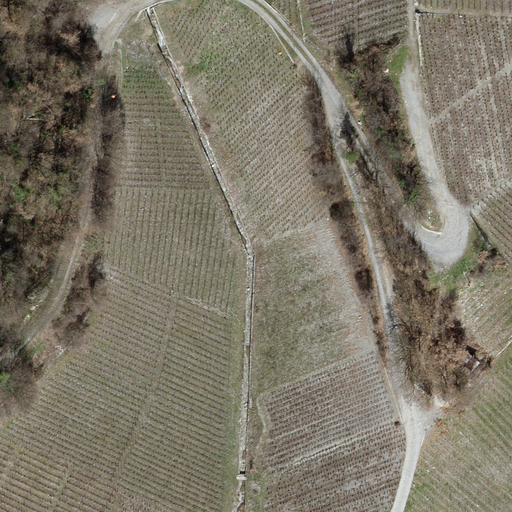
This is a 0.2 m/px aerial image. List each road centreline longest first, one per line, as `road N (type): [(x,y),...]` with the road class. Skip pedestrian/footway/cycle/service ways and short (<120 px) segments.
road 1 (track): [(244,0),(301,61),(373,207),(396,404),(413,461),(399,511)]
road 2 (track): [(0,370),(39,331),(59,279),(119,31),(144,2),(163,0)]
road 3 (track): [(373,207),(412,251),(435,254),(453,235),(433,197),(413,116),(406,0)]
